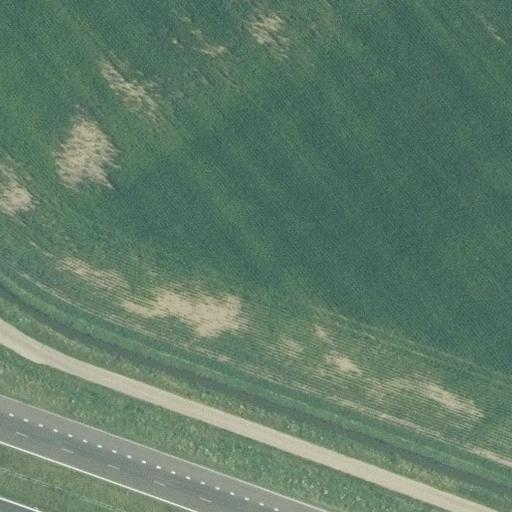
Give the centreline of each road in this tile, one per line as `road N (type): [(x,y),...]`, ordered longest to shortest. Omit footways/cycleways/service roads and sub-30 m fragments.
road 1 (unclassified): [(0,332),(465,511)]
road 2 (motorway): [(232,511),(0,428)]
